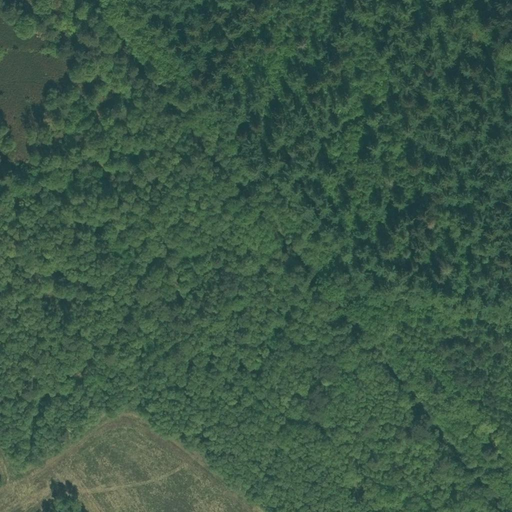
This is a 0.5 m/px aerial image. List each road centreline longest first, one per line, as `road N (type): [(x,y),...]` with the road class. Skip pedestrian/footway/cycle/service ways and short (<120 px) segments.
road 1 (track): [(0,325),(479,56)]
road 2 (track): [(0,506),(57,466),(97,511)]
road 3 (track): [(511,111),(452,0)]
